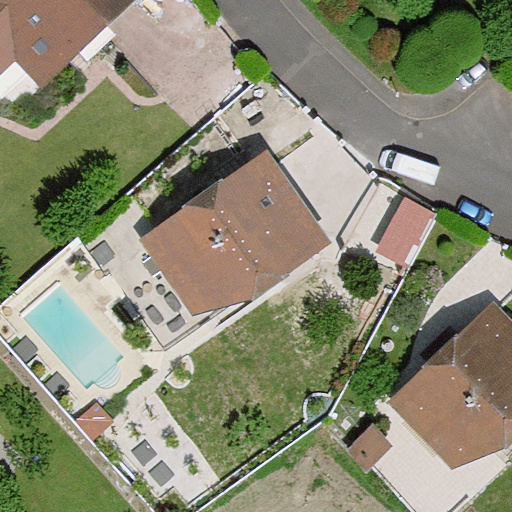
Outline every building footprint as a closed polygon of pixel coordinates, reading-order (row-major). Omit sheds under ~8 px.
[(117,0),(0,0),(0,17),(47,67),(117,0)] [(278,269),(316,243),(261,163),(158,232),(200,295),(236,271),(241,279),(273,259),(278,269)] [(438,364),(402,399),(453,453),(485,422),(491,430),(511,411),(511,332),(492,311),(463,340),(438,364)] [(427,351),(438,364),(463,340),(451,328),(427,351)] [(378,425),(355,446),(370,463),(393,442),(378,425)]
